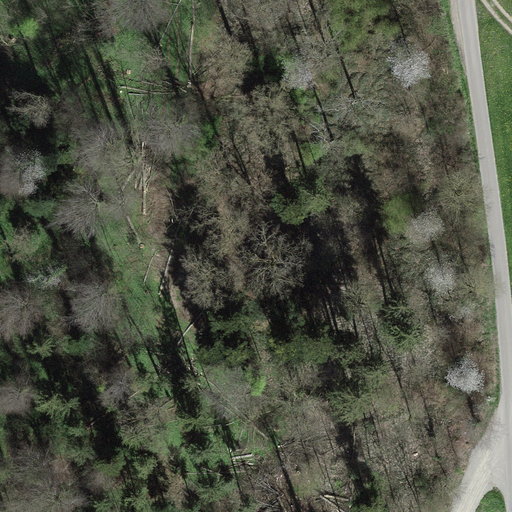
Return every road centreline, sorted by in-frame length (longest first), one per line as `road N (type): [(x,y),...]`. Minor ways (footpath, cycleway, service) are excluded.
road 1 (unclassified): [(467,0),(511,456)]
road 2 (track): [(73,511),(0,133)]
